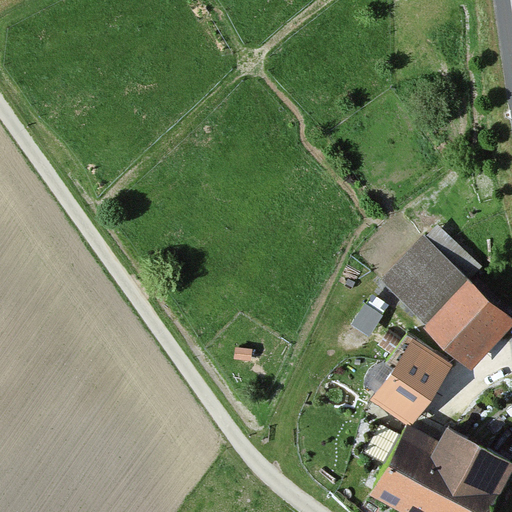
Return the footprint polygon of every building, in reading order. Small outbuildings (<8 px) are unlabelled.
[(511,319),(511,316),(424,233),(384,276),(473,360),(511,319)] [(374,327),(383,304),(363,297),(354,320),(374,327)] [(454,362),(408,332),(388,363),(396,368),(379,395),(417,419),(454,362)] [(364,456),(381,463),(397,426),(381,419),(364,456)] [(487,511),(511,469),(511,458),(449,422),(435,448),(406,431),(372,490),(409,511),(487,511)]
